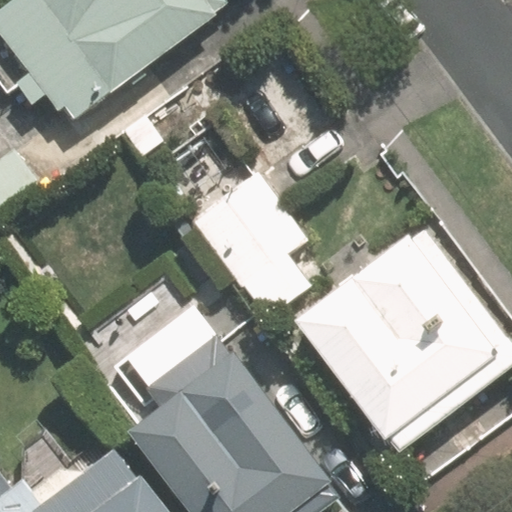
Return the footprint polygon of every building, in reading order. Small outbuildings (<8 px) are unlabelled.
[(55,96),(79,129),(246,7),(240,0),(33,0),(0,24),(0,79),(13,97),(22,90),(37,110),(55,96)] [(266,174),(206,218),(275,312),(315,284),(298,261),(319,246),(266,174)] [(511,379),(511,325),(437,226),(312,320),(412,454),(511,379)] [(189,265),(101,331),(159,407),(171,398),(180,411),(148,435),(205,511),(312,511),(352,483),(189,265)] [(75,449),(5,502),(12,511),(188,511),(139,446),(97,478),(75,449)]
